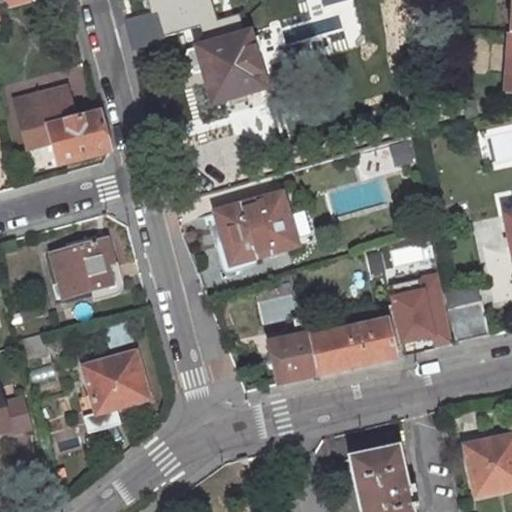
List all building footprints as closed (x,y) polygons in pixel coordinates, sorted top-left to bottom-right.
[(3,0),(6,11),(33,3),(32,0),(3,0)] [(153,14),(161,40),(203,29),(209,28),(201,1),(194,3),(193,0),(117,0),(123,21),(153,14)] [(511,0),(505,0),(500,92),(511,92),(511,0)] [(161,40),(153,14),(123,21),(131,49),(161,40)] [(203,29),(206,43),(239,34),(235,21),(209,28),(203,29)] [(206,43),(193,47),(209,103),(260,88),(251,58),(257,51),(254,39),(246,36),(245,33),(239,34),(206,43)] [(9,99),(22,147),(48,139),(54,163),(106,150),(99,127),(96,112),(94,113),(74,119),(72,112),(69,113),(61,85),(9,99)] [(92,106),(72,112),(74,119),(94,113),(92,106)] [(282,195),(213,214),(221,245),(228,243),(233,265),(295,249),(282,195)] [(511,214),(501,216),(509,260),(511,259),(511,214)] [(106,239),(50,254),(62,296),(91,288),(110,283),(105,264),(112,262),(106,239)] [(112,294),(116,292),(117,292),(120,288),(121,283),(116,262),(112,262),(105,264),(110,283),(91,288),(94,298),(112,294)] [(270,277),(271,286),(294,279),(292,270),(270,277)] [(487,337),(479,302),(445,308),(452,344),(487,337)] [(295,337),(266,343),(274,385),(316,375),(307,338),(302,317),(292,320),(295,337)] [(392,357),(385,321),(307,338),(316,375),(392,357)] [(19,362),(48,353),(43,334),(14,342),(19,362)] [(137,352),(128,354),(135,377),(142,375),(137,352)] [(128,354),(83,366),(95,414),(141,402),(135,377),(128,354)] [(0,395),(0,429),(8,428),(9,433),(31,427),(23,395),(1,401),(0,395)] [(488,434),(460,440),(472,498),(511,489),(511,436),(489,441),(488,434)] [(400,449),(352,459),(363,511),(413,511),(412,508),(421,506),(417,487),(409,489),(400,449)]
